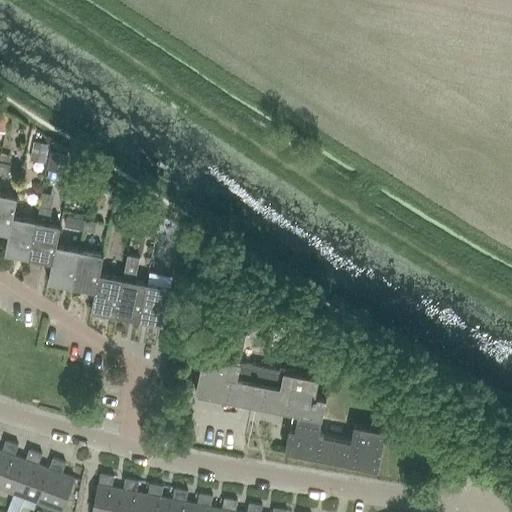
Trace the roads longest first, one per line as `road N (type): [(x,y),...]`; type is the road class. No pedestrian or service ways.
road 1 (track): [(511,302),(37,0)]
road 2 (residential): [(451,511),(129,453)]
road 3 (residential): [(129,453),(133,371),(0,279)]
road 4 (residential): [(129,453),(0,416)]
